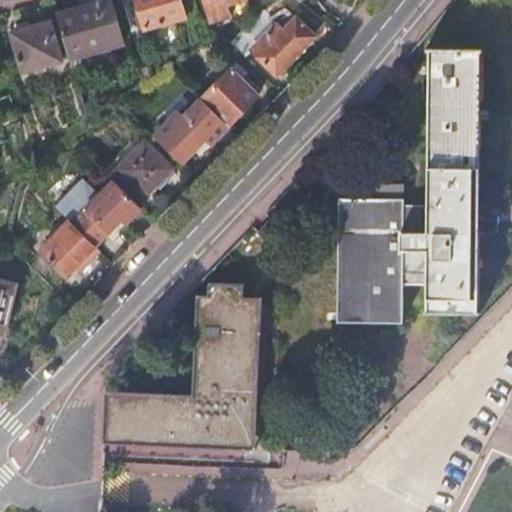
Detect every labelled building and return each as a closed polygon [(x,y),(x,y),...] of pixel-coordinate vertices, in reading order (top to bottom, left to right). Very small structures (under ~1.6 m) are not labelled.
[(110,0),(105,0),(58,14),(71,59),(73,58),(109,47),(124,43),(110,0)] [(182,0),(125,0),(137,42),(150,38),(147,28),(187,16),(182,0)] [(231,15),(227,4),(240,0),(207,0),(213,20),(231,15)] [(327,20),(302,0),(279,0),(265,9),(279,22),(253,49),(279,73),(327,20)] [(63,58),(52,20),(14,31),(25,69),(63,58)] [(113,59),(109,47),(73,58),(76,69),(113,59)] [(478,245),(478,232),(478,206),(480,52),(482,49),(428,49),(428,205),(404,205),(404,185),(358,184),(357,198),(338,198),(338,321),(402,322),(403,283),(427,283),(426,311),(479,311),(478,245)] [(231,66),(202,95),(231,123),(259,95),(231,66)] [(231,123),(202,95),(182,113),(177,108),(152,133),(182,163),(206,139),(213,131),(218,136),(231,123)] [(212,144),(218,136),(213,131),(206,139),(212,144)] [(115,179),(139,202),(158,183),(173,167),(146,140),(111,175),(115,179)] [(173,167),(158,183),(162,188),(178,171),(173,167)] [(87,179),(58,207),(70,219),(97,244),(123,219),(127,223),(144,207),(139,202),(115,179),(102,193),(87,179)] [(478,206),(478,232),(490,232),(490,220),(490,206),(478,206)] [(256,231),(265,240),(279,226),(270,217),(256,231)] [(83,270),(101,249),(97,244),(70,219),(42,248),(67,274),(78,264),(83,270)] [(0,338),(5,336),(18,283),(0,278),(0,338)] [(256,450),(262,298),(243,298),(244,285),(210,283),(209,296),(197,296),(193,395),(107,391),(104,443),(256,450)]
